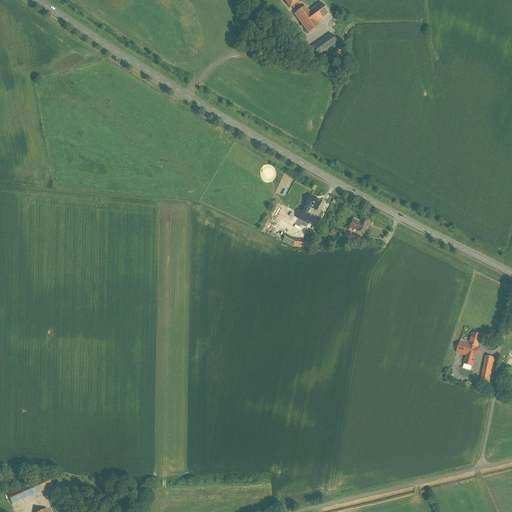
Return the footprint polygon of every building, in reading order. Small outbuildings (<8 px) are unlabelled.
[(296,3),(293,0),(279,0),(286,10),(289,8),(292,12),(290,14),(305,34),(314,27),(312,25),(328,15),(319,4),(306,13),(301,7),(297,9),(294,5),(296,3)] [(328,35),(310,48),(316,56),(317,56),(334,43),(328,35)] [(336,58),(346,55),(344,48),(333,52),(336,58)] [(321,201),(309,196),(308,195),(299,213),(298,212),(293,223),(315,234),(319,227),(309,222),(311,217),(306,215),(309,209),(316,212),(321,201)] [(371,222),(361,216),(357,223),(351,220),(347,227),(364,236),(371,222)] [(288,233),(285,241),(304,250),(306,246),(311,248),(314,240),(310,238),(308,242),(288,233)] [(480,335),(470,332),(467,344),(457,341),(453,353),(464,356),(461,365),(471,368),(480,335)] [(494,358),(484,356),(479,382),(489,384),(494,358)] [(47,473),(7,491),(13,504),(53,486),(47,473)]
